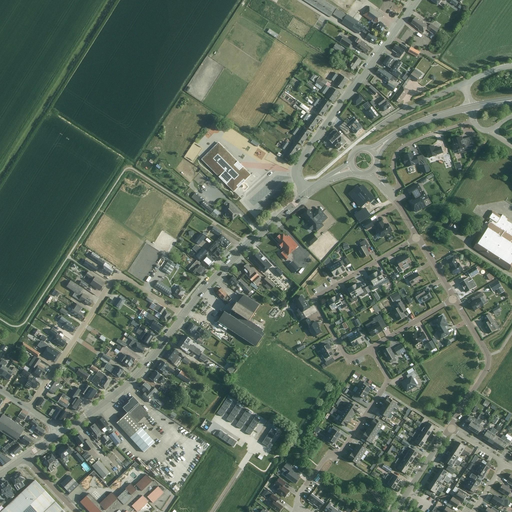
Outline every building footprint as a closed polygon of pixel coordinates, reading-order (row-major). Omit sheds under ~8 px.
[(303,0),(330,17),(336,8),(323,0),(303,0)] [(372,27),(375,29),(381,33),(386,26),(383,24),(380,22),(384,16),(370,6),(363,15),(374,23),(372,27)] [(343,20),(346,15),(337,9),(333,14),(343,20)] [(357,13),(354,18),(359,21),(362,16),(357,13)] [(364,30),(366,27),(347,14),(346,15),(343,20),(341,22),(352,29),(354,26),(363,32),(364,30)] [(428,26),(424,22),(423,23),(419,20),(418,20),(415,18),(411,23),(416,26),(416,27),(419,29),(418,30),(423,33),(428,26)] [(431,24),(428,28),(432,30),(430,32),(430,33),(432,34),(434,35),(438,29),(431,24)] [(366,27),(364,30),(365,31),(367,33),(366,35),(368,36),(366,39),(369,41),(369,40),(374,43),(378,38),(374,36),(374,35),(370,32),(371,30),(366,27)] [(267,32),(276,38),(279,35),(270,29),(267,32)] [(349,48),(353,42),(344,36),(340,42),(349,48)] [(361,51),(362,50),(367,53),(370,49),(365,45),(366,44),(361,41),(361,40),(357,37),(355,41),(359,44),(356,47),(361,51)] [(346,50),(336,44),(333,48),(343,55),(346,50)] [(395,56),(399,58),(401,56),(405,51),(407,48),(402,44),(400,47),(398,46),(398,47),(396,45),(392,50),(397,53),(395,56)] [(414,56),(416,50),(409,48),(407,54),(414,56)] [(351,61),(348,66),(354,70),(357,65),(358,66),(362,61),(351,53),(347,58),(351,61)] [(388,56),(383,63),(390,68),(391,69),(389,72),(397,77),(400,73),(396,70),(401,63),(396,59),(395,60),(388,56)] [(384,70),(383,71),(380,68),(376,73),(381,76),(380,77),(388,82),(393,76),(384,70)] [(411,78),(416,82),(422,74),(415,69),(409,77),(411,78)] [(310,79),(314,82),(318,77),(314,74),(310,79)] [(341,75),(338,80),(345,85),(348,80),(341,75)] [(327,91),(329,87),(331,85),(320,77),(316,83),(323,88),(327,91)] [(409,77),(402,86),(404,87),(411,78),(409,77)] [(338,80),(337,81),(335,84),(342,89),(345,85),(338,80)] [(396,88),(389,83),(386,86),(393,91),(396,88)] [(368,89),(375,95),(378,92),(371,86),(368,89)] [(397,96),(394,99),(399,103),(402,98),(403,99),(409,91),(404,87),(402,86),(396,95),(397,96)] [(333,102),(336,97),(339,93),(333,88),(326,97),(333,102)] [(359,94),(352,101),(356,105),(363,98),(359,94)] [(381,110),(382,109),(384,112),(388,108),(389,109),(390,108),(391,107),(391,106),(387,100),(386,101),(383,98),(377,103),(379,106),(379,107),(381,110)] [(320,105),(327,110),(331,104),(325,99),(322,103),(321,103),(320,105)] [(363,105),(367,111),(365,112),(368,116),(369,115),(372,120),(378,115),(372,107),(371,107),(367,102),(363,105)] [(309,109),(302,103),(300,106),(307,112),(309,109)] [(322,116),(327,110),(320,105),(318,107),(319,108),(316,112),(322,116)] [(309,119),(317,124),(321,118),(315,114),(312,118),(311,117),(309,119)] [(312,131),(317,124),(309,119),(308,121),(309,122),(306,126),(312,131)] [(347,125),(346,123),(345,122),(339,127),(345,134),(351,129),(356,134),(362,127),(354,119),(347,125)] [(299,134),(306,139),(311,133),(304,128),(301,132),(299,134)] [(338,149),(346,142),(343,140),(344,139),(337,131),(332,136),(331,136),(332,137),(329,140),(333,144),(335,146),(338,149)] [(302,145),(306,139),(299,134),(298,136),(296,140),(302,145)] [(473,146),(472,140),(470,137),(465,138),(466,139),(463,140),(462,137),(453,140),(455,146),(454,146),(455,151),(462,148),(464,152),(463,152),(463,153),(471,150),(470,147),(473,146)] [(219,143),(202,159),(234,191),(251,175),(243,167),(237,162),(219,143)] [(289,148),(296,153),(300,147),(294,143),(291,147),(290,146),(289,148)] [(433,146),(426,149),(429,158),(436,155),(442,153),(441,147),(434,149),(433,146)] [(292,159),(296,153),(289,148),(287,150),(288,151),(285,155),(292,159)] [(417,157),(413,159),(411,153),(404,156),(405,158),(403,159),(405,165),(407,164),(408,167),(415,164),(418,162),(417,157)] [(452,165),(448,153),(442,155),(446,167),(452,165)] [(411,196),(412,195),(414,198),(409,201),(413,207),(413,208),(414,210),(415,211),(416,212),(426,206),(423,201),(427,198),(424,192),(422,194),(420,191),(421,190),(418,184),(407,190),(411,196)] [(357,187),(350,193),(361,206),(368,200),(370,201),(374,198),(363,185),(359,188),(357,187)] [(204,202),(195,194),(192,198),(210,214),(215,209),(205,200),(204,202)] [(229,204),(226,201),(224,204),(227,207),(224,210),(227,213),(226,214),(226,216),(226,217),(227,217),(229,217),(230,216),(233,220),(239,213),(230,204),(229,204)] [(365,208),(355,216),(360,222),(370,215),(365,208)] [(309,210),(303,215),(311,224),(308,227),(311,230),(314,228),(317,231),(323,225),(321,223),(327,218),(319,209),(314,213),(316,214),(314,216),(309,210)] [(503,214),(501,217),(492,210),(487,218),(490,220),(488,223),(486,221),(479,232),(482,234),(473,248),(509,271),(511,266),(511,223),(508,221),(509,219),(503,214)] [(363,223),(365,228),(373,223),(370,219),(363,223)] [(385,226),(382,221),(376,225),(379,229),(377,230),(382,237),(392,231),(388,224),(385,226)] [(211,231),(219,236),(222,232),(214,227),(211,231)] [(202,233),(195,242),(199,245),(206,237),(202,233)] [(276,239),(279,242),(278,243),(282,247),(281,248),(284,251),(287,255),(288,256),(298,246),(289,236),(287,237),(286,236),(286,237),(284,234),(281,237),(280,235),(276,239)] [(216,242),(219,245),(219,246),(221,244),(223,247),(224,246),(226,248),(231,243),(226,238),(223,236),(222,235),(216,242)] [(318,239),(314,235),(306,242),(310,246),(318,239)] [(369,246),(365,240),(360,243),(362,247),(358,249),(360,253),(358,254),(357,253),(353,255),(356,260),(362,256),(363,258),(370,254),(366,248),(369,246)] [(218,246),(219,245),(216,242),(209,249),(212,252),(218,257),(223,252),(218,246)] [(201,261),(208,268),(214,261),(207,254),(209,252),(203,247),(202,249),(196,245),(193,249),(198,253),(195,256),(201,261)] [(93,252),(89,258),(96,262),(99,258),(99,257),(93,252)] [(261,270),(269,263),(258,252),(251,259),(261,270)] [(396,268),(399,273),(403,271),(401,268),(411,262),(406,255),(400,258),(396,260),(400,266),(396,268)] [(454,257),(447,261),(451,267),(449,269),(454,275),(463,270),(459,263),(458,264),(454,257)] [(109,276),(113,270),(108,267),(109,265),(105,262),(99,258),(96,262),(102,266),(99,271),(103,274),(104,273),(109,276)] [(169,260),(163,270),(169,274),(176,265),(169,260)] [(190,268),(189,269),(191,271),(194,274),(195,273),(196,273),(197,273),(200,276),(205,269),(202,266),(200,264),(201,263),(197,260),(194,263),(190,268)] [(335,265),(340,274),(343,272),(345,271),(342,266),(345,264),(342,260),(340,262),(335,265)] [(95,272),(98,268),(86,261),(83,264),(95,272)] [(292,262),(287,266),(294,273),(298,269),(292,262)] [(242,269),(246,273),(245,274),(249,278),(249,277),(256,285),(262,279),(255,272),(252,268),(251,269),(247,264),(242,269)] [(337,276),(340,274),(335,265),(329,268),(335,277),(337,276)] [(467,271),(471,277),(479,273),(475,267),(467,271)] [(279,277),(283,274),(278,268),(274,272),(279,277)] [(377,272),(374,273),(380,283),(381,286),(386,282),(389,281),(386,276),(383,277),(382,275),(379,271),(377,272)] [(94,278),(93,277),(93,276),(88,272),(86,276),(93,280),(90,284),(99,291),(104,283),(95,277),(94,278)] [(371,276),(369,277),(371,281),(373,284),(370,285),(373,290),(376,289),(378,287),(381,286),(380,283),(374,273),(371,275),(371,276)] [(422,280),(417,273),(411,276),(409,273),(403,276),(405,280),(408,279),(412,286),(422,280)] [(238,281),(234,276),(229,281),(235,287),(238,283),(244,290),(249,294),(252,291),(253,290),(248,286),(241,278),(238,281)] [(263,281),(272,289),(276,286),(266,277),(263,281)] [(466,292),(476,286),(472,280),(470,281),(468,278),(460,283),(466,292)] [(72,296),(80,301),(84,303),(84,302),(89,306),(93,301),(88,298),(89,297),(85,294),(84,295),(81,292),(83,289),(70,280),(66,287),(74,292),(72,296)] [(154,287),(169,297),(173,290),(159,281),(154,287)] [(494,285),(496,290),(499,294),(504,292),(498,282),(494,285)] [(353,286),(358,295),(361,293),(363,296),(368,293),(365,288),(362,290),(358,283),(356,284),(353,286)] [(186,291),(182,289),(182,288),(179,286),(173,294),(181,300),(184,296),(183,295),(186,291)] [(355,297),(358,295),(353,286),(350,288),(348,289),(352,296),(349,298),(352,303),(357,300),(355,297)] [(224,299),(228,303),(232,299),(222,288),(216,293),(223,300),(224,299)] [(432,297),(428,291),(425,292),(423,289),(414,294),(417,300),(420,298),(423,302),(432,297)] [(391,296),(394,302),(402,298),(400,292),(391,296)] [(470,304),(474,310),(483,305),(479,298),(484,296),(482,292),(475,296),(477,300),(470,304)] [(225,312),(218,322),(256,347),(264,335),(265,334),(264,333),(262,332),(263,330),(249,321),(254,314),(260,305),(244,295),(239,304),(237,303),(233,310),(230,315),(225,312)] [(332,298),(337,307),(340,306),(342,309),(347,306),(344,300),(342,302),(338,295),(335,297),(335,296),(332,298)] [(299,309),(294,312),(299,321),(305,317),(302,312),(310,307),(308,304),(307,304),(302,296),(294,300),(299,309)] [(332,311),(337,307),(332,298),(329,300),(327,302),(332,311)] [(84,314),(83,314),(85,311),(84,311),(81,310),(82,308),(76,303),(74,306),(67,302),(65,305),(72,309),(70,314),(75,317),(76,316),(81,319),(84,314)] [(407,311),(401,302),(396,305),(397,308),(392,311),(395,316),(395,315),(398,321),(405,317),(403,313),(407,311)] [(157,304),(156,305),(153,310),(161,315),(159,318),(165,321),(170,314),(164,310),(165,309),(157,304)] [(149,327),(157,332),(161,326),(157,323),(155,321),(156,320),(154,320),(155,318),(149,314),(146,318),(153,322),(149,327)] [(437,333),(441,339),(449,334),(445,326),(448,325),(445,319),(446,319),(443,314),(439,317),(439,318),(434,321),(440,331),(437,333)] [(494,322),(489,314),(484,317),(487,322),(483,325),(488,334),(498,328),(494,322)] [(376,324),(368,329),(372,336),(383,330),(380,325),(384,322),(380,315),(374,319),(376,324)] [(334,320),(337,326),(344,322),(341,316),(334,320)] [(61,317),(58,321),(64,325),(62,327),(66,330),(67,329),(72,332),(75,327),(70,324),(71,323),(61,317)] [(309,318),(303,322),(307,329),(308,328),(311,333),(312,333),(314,337),(321,332),(318,326),(316,322),(312,324),(309,318)] [(199,327),(198,328),(191,323),(186,330),(193,335),(195,331),(199,334),(202,330),(199,327)] [(144,332),(145,330),(146,328),(141,325),(136,332),(140,335),(139,338),(148,344),(153,337),(147,333),(144,332)] [(352,333),(354,335),(359,344),(362,342),(364,341),(361,335),(363,333),(360,328),(352,333)] [(57,344),(62,347),(65,342),(60,339),(61,337),(56,334),(57,333),(52,330),(49,334),(54,337),(51,342),(56,345),(57,344)] [(418,335),(416,332),(410,336),(416,345),(422,342),(421,341),(426,337),(423,332),(418,335)] [(141,353),(144,349),(140,347),(141,346),(139,345),(141,343),(134,338),(129,335),(128,337),(132,341),(129,346),(132,348),(132,349),(139,353),(139,352),(141,353)] [(184,335),(180,340),(187,345),(189,347),(191,345),(188,343),(190,340),(184,335)] [(356,346),(359,344),(354,335),(349,338),(354,347),(356,346)] [(125,347),(127,345),(118,339),(116,341),(125,347)] [(187,345),(180,340),(177,345),(183,350),(185,347),(188,349),(189,347),(187,345)] [(41,341),(37,346),(45,351),(42,355),(46,358),(47,357),(53,361),(58,354),(48,347),(48,346),(41,341)] [(426,344),(430,351),(432,350),(436,348),(434,345),(432,341),(426,344)] [(23,342),(21,346),(31,353),(33,349),(23,342)] [(323,354),(331,349),(329,344),(326,346),(325,343),(319,346),(323,354)] [(394,349),(398,355),(405,351),(401,345),(394,349)] [(174,364),(176,361),(178,359),(175,357),(178,353),(172,348),(165,356),(172,361),(171,362),(174,364)] [(395,357),(389,348),(383,351),(389,361),(389,360),(391,363),(396,360),(395,357)] [(20,354),(26,358),(29,353),(23,349),(20,354)] [(331,349),(323,354),(322,354),(326,362),(333,358),(332,355),(334,354),(331,349)] [(128,355),(127,357),(121,353),(117,359),(123,363),(123,364),(129,368),(135,360),(128,355)] [(111,358),(104,354),(101,358),(108,363),(111,358)] [(42,375),(43,375),(46,371),(44,369),(44,368),(38,364),(40,361),(34,356),(29,365),(35,369),(32,373),(40,378),(42,375)] [(2,375),(3,376),(8,369),(4,366),(7,362),(2,359),(0,362),(0,365),(1,366),(0,368),(0,374),(1,375),(2,375)] [(174,371),(171,369),(167,366),(168,365),(161,361),(156,368),(163,372),(165,370),(171,374),(174,371)] [(117,365),(115,368),(106,363),(103,368),(112,373),(112,374),(118,378),(123,370),(117,365)] [(97,373),(95,375),(101,379),(104,381),(104,380),(109,383),(111,379),(98,371),(99,370),(92,365),(90,368),(97,373)] [(8,369),(3,376),(5,377),(5,378),(9,380),(13,374),(15,375),(19,370),(14,367),(12,371),(8,369)] [(24,369),(20,375),(28,379),(26,383),(24,386),(29,389),(30,387),(30,386),(30,385),(31,386),(35,388),(39,383),(30,377),(32,375),(27,372),(24,369)] [(81,376),(86,379),(91,373),(86,369),(81,376)] [(157,380),(162,384),(166,379),(155,371),(149,378),(155,383),(157,380)] [(189,383),(192,378),(182,371),(178,376),(189,383)] [(401,383),(406,390),(406,391),(412,388),(415,387),(417,386),(413,379),(417,376),(414,371),(406,376),(408,378),(401,383)] [(101,379),(95,375),(91,381),(94,382),(97,385),(105,390),(109,383),(104,380),(104,381),(101,379)] [(49,390),(49,391),(52,393),(53,392),(55,393),(59,388),(61,384),(55,381),(50,390),(49,390)] [(156,394),(158,392),(156,390),(152,386),(151,388),(145,382),(139,388),(145,393),(141,396),(148,403),(152,399),(150,396),(154,392),(156,394)] [(360,389),(368,394),(371,389),(368,388),(370,385),(365,382),(360,389)] [(90,387),(86,385),(81,393),(85,395),(91,400),(97,391),(90,387)] [(368,394),(360,389),(358,388),(354,395),(360,400),(362,397),(364,399),(368,394)] [(83,402),(76,397),(78,394),(73,391),(73,390),(69,395),(73,398),(72,400),(63,394),(57,402),(66,408),(68,405),(77,411),(83,402)] [(127,413),(126,414),(136,425),(138,428),(140,427),(136,423),(147,412),(134,398),(123,408),(127,413)] [(227,398),(217,413),(222,417),(232,402),(227,398)] [(385,403),(393,408),(394,407),(397,409),(399,406),(396,404),(397,403),(388,398),(385,403)] [(347,407),(355,413),(358,408),(350,403),(347,407)] [(383,408),(391,413),(393,408),(385,403),(383,408)] [(237,404),(227,419),(232,423),(242,408),(237,404)] [(57,418),(62,421),(68,413),(57,406),(54,410),(56,411),(52,417),(56,420),(57,418)] [(344,412),(352,417),(355,413),(347,407),(344,412)] [(390,418),(393,415),(390,413),(391,413),(383,408),(380,412),(388,417),(390,418)] [(246,410),(236,426),(241,429),(251,414),(246,410)] [(18,416),(24,420),(27,416),(21,412),(18,416)] [(349,421),(352,417),(344,412),(341,416),(349,421)] [(0,430),(1,431),(16,442),(19,444),(21,441),(28,446),(31,440),(21,433),(24,429),(3,414),(0,418),(0,430)] [(138,428),(136,425),(126,414),(116,423),(130,438),(144,452),(155,442),(140,427),(138,428)] [(349,422),(349,421),(341,416),(338,421),(346,427),(349,422)] [(480,420),(478,418),(475,422),(472,420),(473,419),(470,416),(466,423),(469,425),(467,428),(472,431),(477,424),(480,420)] [(112,431),(107,425),(108,424),(103,417),(96,423),(101,429),(104,427),(109,434),(112,431)] [(255,417),(245,432),(250,435),(260,420),(255,417)] [(372,424),(380,429),(384,423),(375,418),(372,424)] [(33,431),(41,436),(44,431),(37,426),(39,424),(33,419),(30,423),(36,427),(33,431)] [(477,424),(472,431),(478,434),(483,427),(480,425),(481,423),(482,421),(480,420),(477,424)] [(435,427),(427,422),(425,425),(421,422),(420,424),(431,432),(435,427)] [(100,432),(94,424),(88,429),(91,432),(90,433),(96,441),(102,436),(99,433),(100,432)] [(369,428),(377,433),(380,429),(372,424),(369,428)] [(428,437),(431,432),(420,424),(419,426),(422,429),(421,432),(428,437)] [(331,434),(338,439),(341,434),(339,433),(340,430),(334,426),(332,428),(334,429),(331,434)] [(272,428),(262,443),(267,446),(277,431),(272,428)] [(374,438),(377,433),(369,428),(366,433),(374,438)] [(488,441),(495,430),(493,428),(491,432),(488,430),(483,438),(488,441)] [(493,444),(498,437),(495,435),(497,431),(495,430),(488,441),(493,444)] [(109,436),(116,445),(121,441),(114,432),(109,436)] [(222,432),(218,437),(234,447),(237,442),(222,432)] [(374,438),(366,433),(366,432),(363,437),(371,443),(374,438)] [(425,442),(428,437),(421,432),(419,435),(415,432),(413,434),(425,442)] [(335,444),(338,439),(331,434),(326,441),(331,444),(333,442),(335,444)] [(422,447),(425,442),(413,434),(412,437),(416,439),(414,442),(422,447)] [(82,443),(87,450),(88,451),(93,448),(87,440),(85,441),(80,435),(75,439),(77,442),(76,443),(79,446),(82,443)] [(498,447),(505,436),(503,435),(501,439),(498,437),(493,444),(498,447)] [(505,436),(498,447),(503,451),(508,443),(509,444),(511,441),(507,438),(508,437),(505,436)] [(13,441),(10,444),(9,443),(2,449),(6,455),(11,450),(15,455),(22,449),(17,443),(15,444),(13,441)] [(455,447),(466,454),(468,456),(470,454),(464,450),(466,447),(458,442),(455,447)] [(356,449),(364,454),(366,450),(359,444),(356,449)] [(68,455),(72,452),(66,445),(57,452),(62,458),(64,462),(68,459),(65,456),(68,454),(68,455)] [(465,457),(466,454),(455,447),(452,452),(459,457),(461,454),(465,457)] [(403,451),(414,458),(418,453),(410,448),(408,451),(404,448),(403,451)] [(361,458),(364,454),(356,449),(353,453),(361,458)] [(411,463),(414,458),(403,451),(402,453),(405,455),(404,458),(411,463)] [(0,464),(1,466),(11,460),(0,452),(0,464)] [(457,460),(459,457),(452,452),(448,457),(460,464),(461,462),(457,460)] [(84,460),(81,457),(77,453),(75,455),(74,455),(78,460),(80,463),(84,460)] [(361,458),(353,453),(352,453),(349,458),(357,463),(361,458)] [(57,462),(52,455),(46,458),(45,456),(42,459),(43,460),(42,461),(47,469),(48,468),(51,466),(54,464),(56,467),(58,465),(57,462)] [(460,464),(448,457),(445,462),(449,465),(452,467),(454,464),(458,467),(460,464)] [(408,468),(411,463),(404,458),(402,461),(398,458),(396,461),(408,468)] [(92,466),(103,479),(109,473),(98,460),(92,466)] [(404,473),(408,468),(396,461),(395,463),(399,465),(397,468),(404,473)] [(478,467),(486,472),(489,468),(490,468),(492,465),(486,462),(485,465),(481,462),(478,467)] [(295,483),(299,477),(294,473),(296,470),(287,464),(282,470),(289,474),(287,477),(295,483)] [(382,468),(390,473),(393,470),(384,464),(382,468)] [(478,467),(477,466),(475,466),(474,469),(475,469),(476,470),(476,471),(479,473),(478,476),(483,479),(484,476),(486,472),(478,467)] [(441,468),(438,473),(445,478),(449,481),(451,478),(450,478),(452,475),(445,471),(441,468)] [(17,491),(20,489),(24,486),(22,481),(24,480),(23,479),(24,479),(19,472),(10,479),(14,485),(14,486),(17,491)] [(438,473),(435,478),(442,483),(444,480),(448,483),(449,481),(445,478),(438,473)] [(477,478),(477,477),(472,473),(470,477),(471,478),(468,482),(476,487),(479,483),(480,484),(482,481),(477,478)] [(89,493),(80,502),(85,507),(87,509),(89,511),(130,511),(132,511),(134,509),(137,511),(147,502),(148,502),(147,501),(149,499),(153,503),(164,493),(157,486),(158,485),(154,480),(153,481),(146,474),(135,485),(136,486),(134,487),(130,483),(125,489),(126,489),(117,498),(112,492),(99,504),(89,493)] [(386,476),(398,484),(401,479),(393,474),(391,477),(388,474),(386,476)] [(70,476),(61,484),(66,490),(76,482),(70,476)] [(394,489),(398,484),(386,476),(385,479),(389,481),(387,484),(394,489)] [(275,484),(276,484),(279,487),(276,491),(285,497),(286,496),(287,496),(288,496),(289,494),(289,493),(288,492),(289,491),(283,486),(286,483),(279,478),(275,484)] [(440,486),(442,483),(435,478),(431,483),(443,491),(444,488),(440,486)] [(65,511),(34,480),(8,505),(4,509),(0,504),(0,511),(65,511)] [(12,489),(7,481),(0,485),(0,492),(2,495),(4,494),(7,499),(14,494),(10,490),(12,489)] [(474,491),(476,487),(468,482),(466,487),(468,488),(466,491),(473,495),(475,492),(474,491)] [(441,493),(443,491),(431,483),(428,488),(435,493),(437,490),(441,493)] [(499,490),(507,496),(511,490),(503,484),(499,490)] [(469,495),(466,493),(464,492),(458,488),(455,493),(457,494),(455,497),(455,498),(455,499),(457,500),(458,499),(460,501),(462,502),(466,497),(468,498),(469,495)] [(266,490),(262,495),(266,498),(267,496),(269,497),(271,493),(266,490)] [(278,511),(279,511),(283,507),(277,502),(279,499),(272,494),(269,499),(273,502),(270,506),(278,511)] [(311,504),(316,497),(312,494),(308,499),(310,501),(309,502),(311,504)] [(502,500),(495,495),(491,502),(499,507),(501,504),(507,508),(511,502),(503,497),(502,500)] [(316,505),(320,500),(316,497),(311,504),(313,505),(314,504),(316,505)] [(457,500),(455,499),(452,497),(450,501),(448,500),(445,504),(451,508),(452,505),(456,508),(460,502),(460,501),(458,499),(457,500)] [(320,500),(316,505),(318,507),(317,508),(319,510),(324,503),(320,500)] [(331,511),(335,508),(331,505),(331,504),(330,503),(323,511),(324,511),(331,511)]
